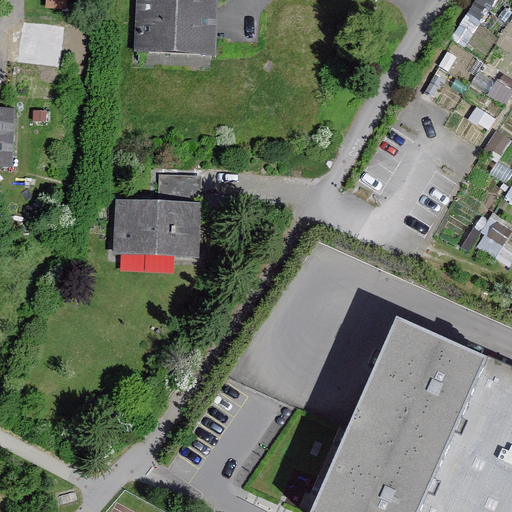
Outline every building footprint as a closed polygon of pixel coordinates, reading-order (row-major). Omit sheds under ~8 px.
[(218,6),(135,3),(132,59),(215,63),(218,6)] [(0,114),(0,172),(10,174),(14,115),(0,114)] [(157,180),(156,206),(116,204),(113,257),(198,262),(201,207),(192,207),(194,182),(157,180)] [(345,511),(421,511),(486,365),(389,327),(311,498),(345,511)] [(511,511),(511,376),(486,365),(421,511),(511,511)]
